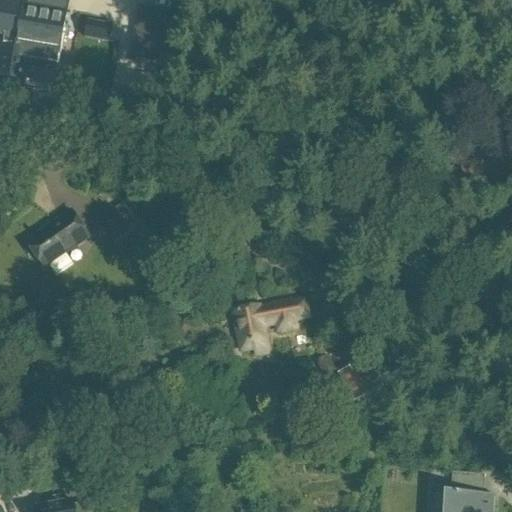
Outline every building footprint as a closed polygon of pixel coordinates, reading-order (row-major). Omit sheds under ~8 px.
[(0,0),(0,76),(26,81),(34,82),(38,63),(59,66),(60,57),(67,13),(66,13),(67,0),(23,0),(23,6),(13,4),(7,3),(7,0),(0,0)] [(167,13),(139,9),(132,56),(159,61),(167,13)] [(112,26),(88,22),(85,39),(109,43),(112,26)] [(141,75),(136,112),(155,114),(161,78),(141,75)] [(122,203),(113,210),(112,209),(97,220),(113,243),(128,232),(127,229),(136,223),(122,203)] [(46,270),(50,267),(55,275),(72,263),(67,255),(90,239),(72,213),(27,244),(46,270)] [(232,311),(239,352),(253,349),(254,356),(266,354),(261,327),(275,325),(276,332),(280,332),(280,334),(291,332),(291,330),(294,329),(293,322),(307,319),(304,301),(290,304),(289,302),(271,305),(272,307),(258,309),(258,307),(232,311)] [(324,378),(336,371),(336,370),(328,356),(316,362),(324,378)] [(354,360),(336,370),(353,403),(372,394),(354,360)] [(447,495),(446,511),(493,511),(494,499),(495,499),(495,497),(484,497),(485,477),(485,476),(452,474),(451,495),(447,495)] [(163,511),(162,487),(138,488),(138,502),(145,502),(145,511),(163,511)] [(94,511),(94,506),(86,508),(85,506),(74,508),(72,503),(62,504),(61,499),(48,501),(49,507),(38,509),(38,511),(94,511)]
